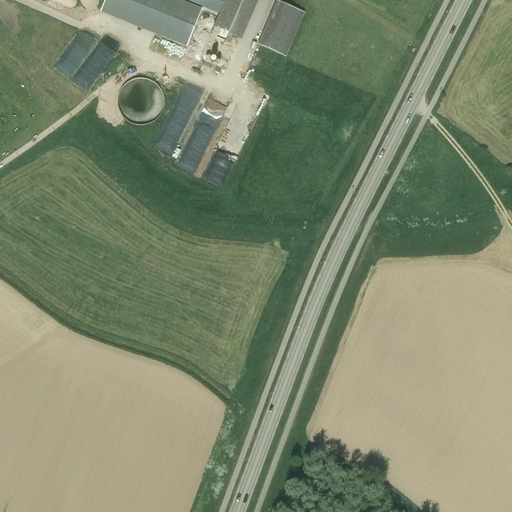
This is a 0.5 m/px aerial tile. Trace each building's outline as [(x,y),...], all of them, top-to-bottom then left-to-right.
[(168,0),(154,35),(186,48),(202,10),(178,0),(168,0)] [(185,0),(199,5),(220,14),(211,36),(234,45),(253,0),(185,0)] [(276,2),(258,46),(285,58),(304,13),(276,2)] [(101,38),(86,60),(67,47),(52,68),(88,92),(118,48),(101,38)] [(162,119),(161,87),(121,88),(122,100),(127,100),(128,109),(131,109),(131,120),(162,119)] [(203,103),(177,166),(196,174),(227,102),(210,95),(206,104),(203,103)] [(203,180),(224,187),(233,162),(211,155),(203,180)]
